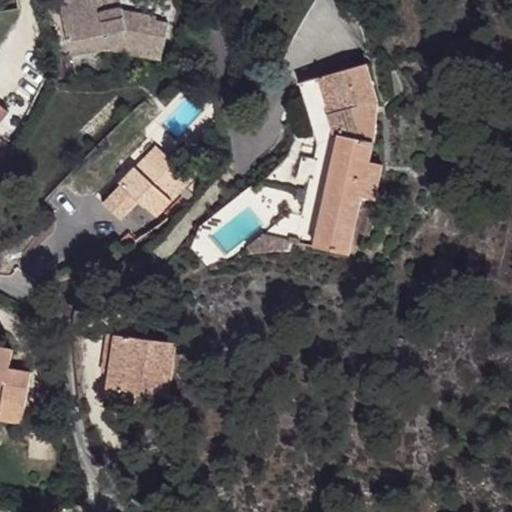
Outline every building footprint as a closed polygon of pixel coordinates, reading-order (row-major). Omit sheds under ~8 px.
[(109,48),(110,48),(161,59),(169,23),(156,20),(157,16),(124,10),(121,0),(81,0),(82,4),(62,8),(71,49),(107,41),(108,47),(109,48)] [(107,41),(71,49),(72,55),(108,47),(107,41)] [(301,82),(317,137),(334,132),(341,132),(310,232),(343,240),(361,197),(374,199),(381,164),(369,161),(373,142),(378,101),(367,64),(301,82)] [(0,122),(9,111),(0,103),(0,122)] [(156,144),(135,166),(141,171),(161,150),(156,144)] [(191,177),(161,150),(141,171),(135,166),(121,182),(123,184),(105,203),(122,219),(139,199),(157,215),(191,177)] [(193,181),(186,188),(190,192),(197,185),(193,181)] [(164,213),(168,217),(185,198),(182,194),(164,213)] [(122,241),(129,248),(139,238),(131,231),(122,241)] [(289,242),(263,235),(248,246),(252,252),(288,248),(289,242)] [(105,371),(112,372),(115,351),(148,356),(151,338),(110,333),(105,371)] [(137,393),(169,397),(176,341),(151,338),(148,356),(115,351),(112,372),(110,389),(117,390),(137,393)] [(0,409),(1,409),(0,412),(0,418),(22,422),(31,372),(9,368),(13,349),(0,346),(0,409)] [(137,393),(117,390),(115,406),(135,409),(137,393)] [(168,502),(163,497),(155,506),(161,511),(168,502)]
